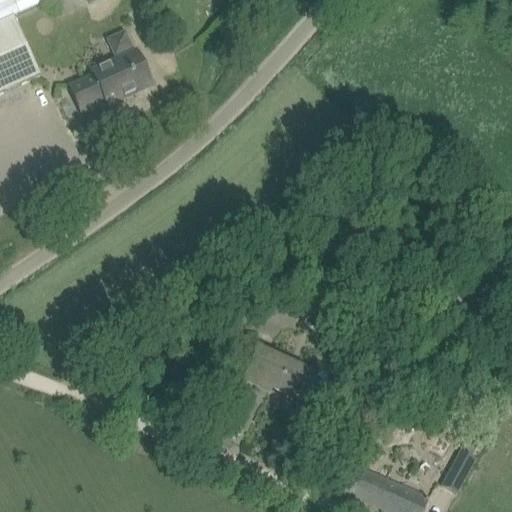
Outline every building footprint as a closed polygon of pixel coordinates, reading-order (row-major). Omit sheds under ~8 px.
[(0,0),(0,96),(34,81),(40,78),(32,60),(14,20),(19,18),(57,0),(0,0)] [(107,109),(127,99),(126,96),(133,93),(134,96),(153,88),(137,53),(132,55),(130,51),(132,51),(124,35),(109,42),(116,58),(117,57),(119,61),(91,73),(93,78),(69,89),(81,115),(105,104),(107,109)] [(457,289),(469,304),(463,309),(482,331),(495,320),(485,309),(504,294),(482,268),(470,277),(457,289)] [(312,295),(330,314),(356,290),(337,270),(312,295)] [(425,323),(452,297),(438,282),(411,309),(425,323)] [(282,283),(267,286),(268,296),(284,294),(282,283)] [(262,385),(293,398),(305,371),(258,351),(244,382),(261,389),(262,385)] [(456,496),(475,462),(471,460),(478,447),(468,442),(461,454),(460,454),(442,488),(456,496)] [(336,490),(385,511),(424,511),(430,500),(348,464),(336,490)]
